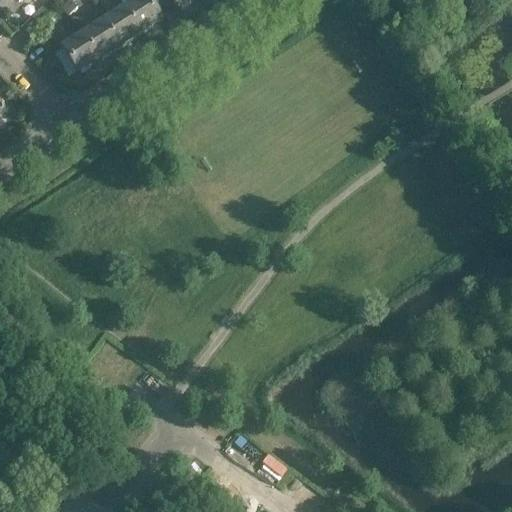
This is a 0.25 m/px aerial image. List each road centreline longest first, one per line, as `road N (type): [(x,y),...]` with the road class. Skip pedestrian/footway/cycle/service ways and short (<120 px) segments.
road 1 (residential): [(65,128),(269,0)]
road 2 (residential): [(99,511),(0,438)]
